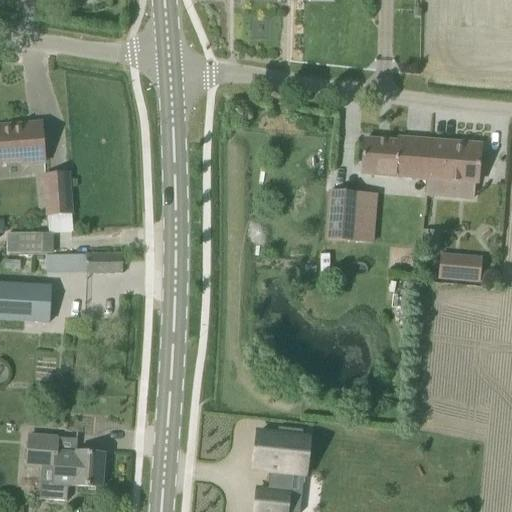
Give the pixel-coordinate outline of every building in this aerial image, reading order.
[(0,131),(0,163),(44,160),(41,124),(1,127),(1,131),(0,131)] [(427,179),(430,142),(398,139),(398,143),(364,141),(361,174),(427,179)] [(430,142),(427,179),(478,183),(481,146),(430,142)] [(68,175),(44,176),(47,216),(71,215),(68,175)] [(324,241),(356,243),(360,194),(328,191),(324,241)] [(425,231),(423,251),(437,253),(439,233),(425,231)] [(7,234),(7,253),(50,253),(50,235),(7,234)] [(122,255),(86,255),(86,275),(122,274),(122,255)] [(481,259),(441,256),(439,279),(479,283),(481,259)] [(0,283),(0,320),(48,322),(50,286),(0,283)] [(279,511),(282,476),(290,476),(292,442),(298,442),(298,441),(292,440),(293,433),(268,431),(268,439),(248,437),(245,473),(262,474),(261,494),(254,494),(252,511),(279,511)] [(74,486),(101,488),(103,455),(76,453),(76,455),(58,454),(59,439),(25,436),(23,469),(55,471),(54,484),(52,484),(51,499),(71,500),(72,486),(74,486)]
